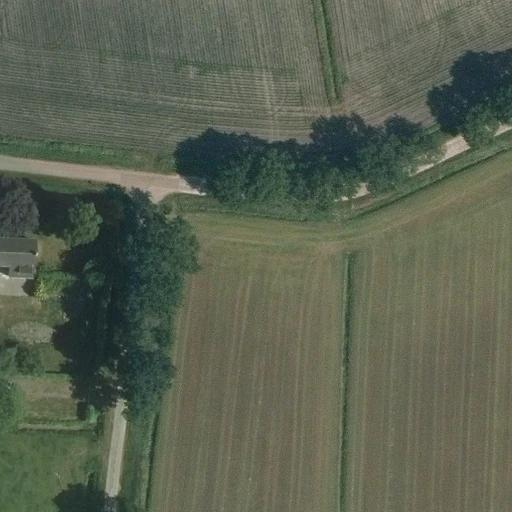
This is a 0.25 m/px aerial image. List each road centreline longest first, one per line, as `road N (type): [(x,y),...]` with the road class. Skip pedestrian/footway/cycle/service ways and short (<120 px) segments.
road 1 (unclassified): [(145,183),(300,196),(401,170),(511,118)]
road 2 (unclassified): [(107,511),(145,183)]
road 3 (unclassified): [(145,183),(0,161)]
